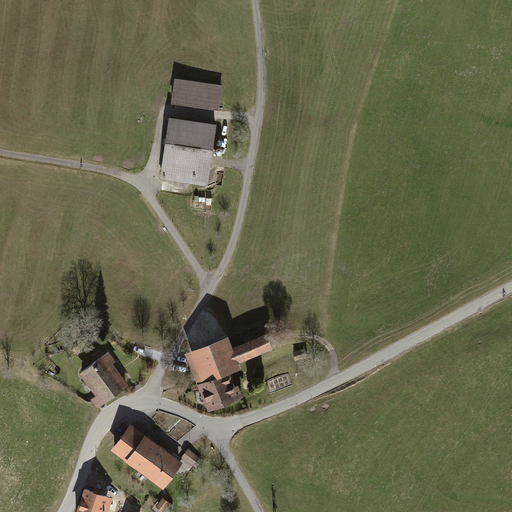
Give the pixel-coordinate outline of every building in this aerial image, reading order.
[(174,77),(170,102),(219,110),(223,85),(174,77)] [(215,125),(168,118),(158,181),(206,188),(215,125)] [(227,338),(187,354),(208,408),(241,395),(238,386),(233,388),(226,370),(237,365),(235,360),(269,347),(264,335),(231,348),(227,338)] [(291,355),(295,363),(308,359),(304,350),(291,355)] [(108,354),(79,375),(95,397),(90,401),(97,411),(128,388),(114,369),(118,367),(108,354)] [(179,462),(129,425),(112,448),(164,487),(175,472),(184,478),(199,459),(188,451),(179,462)] [(76,511),(106,511),(112,497),(85,488),(76,511)] [(164,511),(170,503),(163,499),(159,504),(157,503),(153,509),(158,511),(164,511)]
